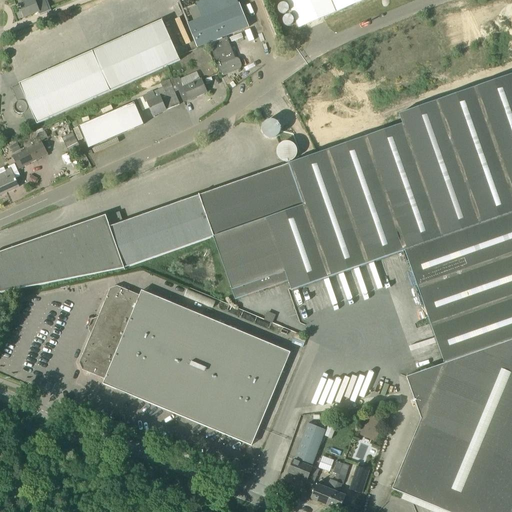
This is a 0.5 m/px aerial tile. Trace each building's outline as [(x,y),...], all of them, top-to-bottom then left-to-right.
[(40,16),(49,12),(44,0),(40,0),(36,2),(35,0),(30,0),(18,5),(21,12),(17,14),(19,20),(23,18),(39,12),(40,16)] [(299,28),(365,0),(286,0),(295,19),(299,28)] [(189,24),(187,25),(197,48),(249,28),(240,4),(238,4),(189,24)] [(29,127),(37,124),(37,125),(180,60),(162,20),(19,84),(20,85),(12,89),(17,102),(16,103),(16,104),(15,105),(14,106),(14,107),(14,108),(14,109),(15,111),(16,112),(17,113),(18,114),(19,114),(20,114),(22,114),(23,114),(29,127)] [(236,62),(235,59),(227,38),(209,45),(222,77),(238,71),(239,70),(240,69),(241,68),(242,66),(242,65),(241,63),(241,62),(240,61),(236,62)] [(201,79),(200,80),(197,73),(180,80),(183,87),(189,101),(207,93),(203,84),(201,79)] [(511,511),(511,75),(399,115),(402,125),(123,223),(119,212),(106,217),(106,216),(99,218),(116,270),(124,269),(124,270),(125,270),(124,269),(213,237),(235,300),(287,282),(291,292),(406,251),(446,365),(407,379),(421,419),(392,490),(415,499),(430,492),(437,508),(452,502),(456,511),(471,511),(474,511),(511,511)] [(153,116),(179,105),(174,92),(178,90),(174,80),(173,79),(161,84),(163,89),(138,100),(143,111),(150,108),(153,116)] [(144,125),(134,103),(79,127),(89,149),(144,125)] [(275,121),(259,121),(260,137),(276,137),(275,121)] [(19,169),(32,163),(48,155),(42,142),(13,157),(19,169)] [(294,146),(278,142),(274,159),(290,163),(294,146)] [(17,143),(11,147),(14,153),(20,150),(17,143)] [(0,196),(19,188),(15,179),(10,169),(0,173),(0,196)] [(0,291),(1,293),(116,270),(99,218),(0,253),(0,291)] [(252,446),(259,429),(290,353),(142,291),(140,296),(117,286),(110,289),(97,322),(93,323),(91,327),(93,331),(79,363),(82,370),(105,380),(103,384),(252,446)] [(325,431),(325,430),(308,424),(295,459),(312,465),(321,443),(325,431)] [(320,455),(316,467),(330,472),(334,460),(320,455)] [(307,481),(311,471),(312,468),(293,460),(288,473),(307,481)] [(336,475),(340,477),(344,465),(335,462),(332,474),(336,475)] [(357,467),(353,480),(350,490),(361,494),(369,471),(357,467)] [(337,483),(331,480),(327,489),(316,484),(310,499),(328,506),(337,483)] [(338,493),(341,484),(337,483),(328,506),(340,511),(343,502),(346,496),(338,493)]
